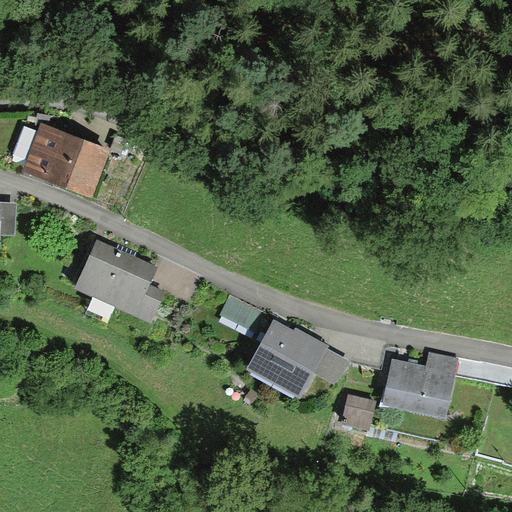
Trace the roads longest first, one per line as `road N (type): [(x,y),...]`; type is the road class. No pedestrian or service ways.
road 1 (residential): [(0,182),(98,218),(288,309),(511,360)]
road 2 (residential): [(0,98),(85,103),(250,180),(315,193),(386,199),(511,177)]
